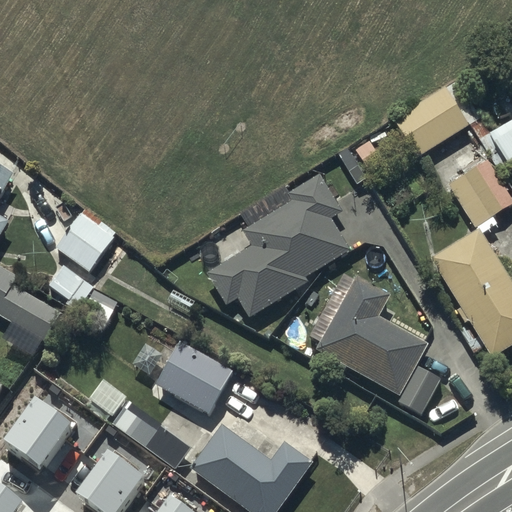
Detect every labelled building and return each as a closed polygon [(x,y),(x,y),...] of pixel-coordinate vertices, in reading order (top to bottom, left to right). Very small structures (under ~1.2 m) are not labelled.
[(422,165),(424,164),(474,133),(449,93),(397,125),(422,165)] [(511,130),(494,142),(511,170),(511,130)] [(0,253),(14,229),(0,220),(0,214),(19,180),(0,168),(0,253)] [(493,367),(511,355),(511,285),(489,247),(503,238),(495,226),(511,216),(511,206),(490,169),(451,193),(478,239),(432,267),(463,318),(460,319),(468,333),(471,330),(493,367)] [(252,255),(208,280),(227,314),(239,307),(250,328),(311,293),(306,285),(351,259),(332,227),(344,220),(322,183),(287,203),(292,212),(243,240),(252,255)] [(92,281),(122,241),(89,217),(59,256),(92,281)] [(98,289),(65,266),(46,292),(80,316),(98,289)] [(0,324),(12,331),(3,347),(37,367),(63,322),(16,294),(21,285),(0,273),(0,324)] [(419,375),(432,353),(381,324),(393,304),(359,284),(355,291),(346,286),(310,346),(322,353),(317,359),(335,370),(333,374),(347,382),(350,377),(402,408),(399,412),(423,427),(445,391),(419,375)] [(183,347),(157,392),(211,423),(237,377),(183,347)] [(5,445),(40,470),(76,421),(42,396),(5,445)] [(224,434),(192,481),(237,511),(289,511),(317,471),(288,451),(276,469),(224,434)] [(80,502),(93,511),(125,511),(151,477),(116,452),(80,502)] [(0,511),(19,511),(25,505),(0,486),(0,511)] [(166,511),(198,511),(178,497),(166,511)]
